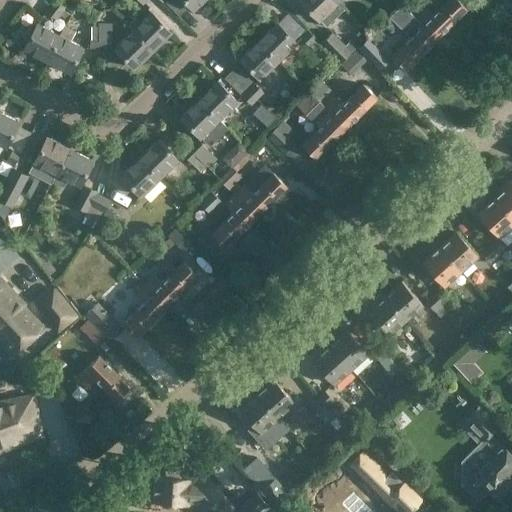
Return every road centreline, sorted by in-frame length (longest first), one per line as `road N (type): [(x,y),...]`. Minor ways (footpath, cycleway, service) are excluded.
road 1 (residential): [(42,511),(245,354),(511,114)]
road 2 (residential): [(0,73),(113,133),(248,0)]
